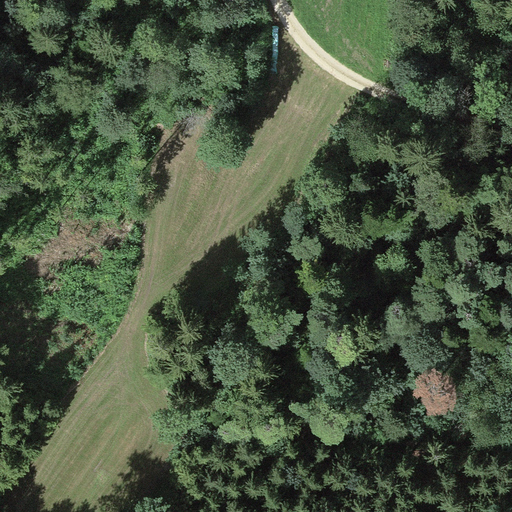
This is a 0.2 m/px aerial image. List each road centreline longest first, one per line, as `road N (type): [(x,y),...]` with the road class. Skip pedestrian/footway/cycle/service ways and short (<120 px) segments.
road 1 (track): [(511,438),(182,434)]
road 2 (track): [(511,128),(381,94),(338,73),(288,24),(277,0)]
